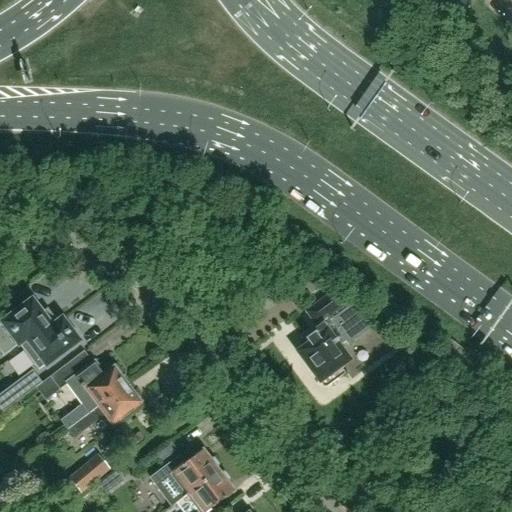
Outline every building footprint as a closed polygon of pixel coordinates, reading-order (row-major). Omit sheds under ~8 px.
[(318,277),(304,287),(309,295),(324,285),(318,277)] [(314,323),(340,305),(332,294),(306,312),(314,323)] [(22,350),(62,320),(61,319),(57,322),(47,308),(41,313),(31,301),(0,324),(0,351),(3,356),(18,345),(22,350)] [(348,360),(339,347),(341,344),(341,343),(345,340),(348,345),(373,327),(355,302),(330,320),(338,332),(334,335),(326,323),(315,332),(314,331),(313,332),(313,333),(301,341),(302,342),(304,341),(307,346),(302,349),(301,351),(300,354),(301,357),(322,385),(325,386),(328,385),(345,374),(340,366),(348,360)] [(78,341),(62,320),(22,350),(38,371),(78,341)] [(51,379),(87,352),(86,351),(37,388),(46,400),(60,390),(51,379)] [(67,429),(127,386),(121,378),(122,376),(115,367),(114,368),(112,366),(103,373),(95,363),(66,385),(67,386),(67,385),(82,405),(61,421),(67,429)] [(40,383),(32,371),(0,395),(0,408),(2,411),(40,383)] [(113,427),(141,405),(140,403),(142,402),(134,392),(132,393),(127,386),(67,429),(74,438),(105,416),(113,427)] [(171,505),(179,499),(187,493),(217,473),(215,470),(217,465),(213,460),(208,461),(201,452),(186,464),(180,455),(148,479),(170,507),(172,506),(171,505)] [(94,456),(68,479),(81,495),(107,472),(94,456)] [(207,511),(233,493),(226,484),(228,479),(224,474),(218,474),(217,473),(187,493),(179,499),(171,505),(172,506),(175,503),(181,511),(207,511)] [(246,501),(260,493),(255,484),(241,491),(246,501)]
